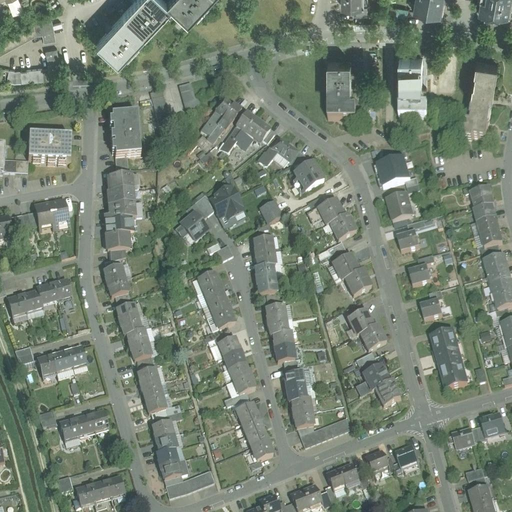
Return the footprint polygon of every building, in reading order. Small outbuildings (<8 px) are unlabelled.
[(163,0),(136,0),(122,15),(143,34),(170,6),(166,2),(163,0)] [(167,0),(166,2),(170,6),(186,22),(207,0),(167,0)] [(361,0),(342,0),(343,8),(353,8),(361,8),(361,7),(361,0)] [(435,16),(437,19),(442,15),(440,12),(442,0),(416,0),(415,12),(435,16)] [(482,0),(480,13),(508,16),(510,0),(482,0)] [(361,7),(361,8),(353,8),(353,16),(367,16),(367,7),(361,7)] [(143,34),(122,15),(96,43),(117,63),(143,34)] [(51,18),(40,20),(42,35),(44,43),(55,41),(51,18)] [(40,20),(31,25),(36,36),(42,35),(40,20)] [(394,32),(394,22),(379,22),(379,32),(394,32)] [(31,25),(7,38),(12,49),(36,36),(31,25)] [(7,38),(0,41),(0,55),(12,49),(7,38)] [(57,49),(45,51),(48,67),(60,65),(57,49)] [(422,60),(399,59),(399,120),(427,120),(427,107),(422,107),(422,60)] [(351,62),(328,62),(328,123),(356,123),(356,110),(349,110),(349,72),(351,72),(351,62)] [(498,66),(477,62),(475,72),(477,72),(475,84),(474,84),(472,94),(473,94),(472,102),(473,102),(470,120),(471,120),(470,125),(465,125),(463,141),(472,142),(473,140),(487,142),(498,66)] [(60,65),(48,67),(48,68),(49,72),(49,74),(61,71),(60,65)] [(20,70),(15,71),(0,67),(0,79),(14,83),(21,82),(20,70)] [(42,69),(20,70),(21,82),(43,81),(42,69)] [(194,100),(190,85),(179,89),(186,114),(189,117),(200,105),(194,100)] [(171,127),(161,93),(150,96),(163,144),(175,131),(171,127)] [(224,101),(209,121),(218,127),(232,107),(224,101)] [(200,105),(190,117),(197,123),(207,110),(200,105)] [(232,107),(218,127),(226,133),(241,113),(232,107)] [(245,116),(235,130),(222,148),(229,153),(224,159),(225,160),(228,156),(232,151),(235,146),(233,144),(232,144),(237,138),(236,138),(239,133),(243,136),(254,122),(245,116)] [(136,117),(111,119),(115,161),(127,160),(140,159),(136,117)] [(269,133),(254,122),(243,136),(239,133),(236,138),(237,138),(233,144),(235,146),(244,153),(252,142),(260,147),(262,143),(269,133)] [(269,133),(262,143),(267,146),(274,137),(269,133)] [(195,144),(199,147),(206,138),(201,135),(195,144)] [(70,141),(29,139),(28,164),(69,166),(70,141)] [(279,140),(271,151),(277,156),(290,165),(298,154),(279,140)] [(241,157),(232,151),(228,156),(237,162),(241,157)] [(277,156),(271,151),(270,151),(266,157),(265,156),(259,164),(266,169),(277,156)] [(203,166),(212,157),(208,152),(198,160),(203,166)] [(405,153),(394,156),(395,162),(404,160),(407,159),(405,153)] [(290,165),(294,169),(308,162),(298,154),(290,165)] [(127,160),(115,161),(116,173),(118,173),(128,172),(127,160)] [(395,162),(377,167),(384,190),(405,184),(411,183),(410,182),(404,160),(395,162)] [(15,164),(4,163),(3,175),(15,176),(15,164)] [(27,165),(15,164),(15,176),(27,176),(27,165)] [(323,184),(312,165),(297,175),(300,181),(297,183),(301,189),(304,187),(308,193),(323,184)] [(118,179),(109,180),(106,180),(107,195),(110,195),(133,193),(132,178),(131,178),(118,179)] [(417,181),(410,182),(411,183),(405,184),(407,190),(419,187),(417,181)] [(480,186),(469,188),(471,195),(482,192),(480,186)] [(419,187),(407,190),(409,197),(420,194),(419,187)] [(231,189),(215,197),(216,200),(210,203),(215,213),(219,221),(225,218),(227,222),(243,214),(231,189)] [(482,192),(471,195),(476,212),(492,208),(494,207),(490,190),(482,192)] [(133,193),(110,195),(107,195),(108,209),(134,207),(133,193)] [(329,196),(315,203),(318,209),(332,201),(329,196)] [(407,196),(387,202),(392,217),(391,218),(393,225),(412,220),(408,205),(409,205),(407,196)] [(210,203),(204,198),(195,206),(206,220),(215,213),(210,203)] [(63,203),(50,206),(55,230),(68,227),(63,203)] [(334,203),(308,216),(313,226),(324,220),(328,228),(332,226),(331,226),(343,220),(343,219),(334,203)] [(274,204),(259,211),(268,227),(269,226),(282,220),(274,204)] [(50,206),(35,209),(36,215),(39,229),(40,233),(55,230),(50,206)] [(206,220),(195,206),(185,214),(190,220),(194,217),(200,225),(206,220)] [(134,207),(108,209),(109,217),(112,217),(113,223),(110,223),(110,224),(136,221),(134,207)] [(492,208),(476,212),(474,212),(478,225),(495,220),(492,208)] [(259,211),(246,218),(255,234),(258,232),(268,227),(259,211)] [(36,215),(28,217),(31,230),(39,229),(36,215)] [(28,217),(21,218),(24,232),(31,230),(28,217)] [(200,225),(194,217),(190,220),(176,231),(182,239),(187,235),(194,244),(205,236),(200,229),(202,227),(200,225)] [(8,218),(0,219),(0,241),(12,239),(8,218)] [(21,218),(14,219),(16,233),(24,232),(21,218)] [(343,220),(331,226),(332,226),(335,233),(333,235),(338,244),(355,235),(347,218),(343,219),(343,220)] [(495,220),(478,225),(481,238),(499,233),(495,220)] [(424,223),(407,227),(409,234),(426,229),(424,223)] [(268,227),(258,232),(259,243),(271,241),(269,226),(268,227)] [(499,233),(481,238),(485,250),(499,247),(503,245),(502,245),(499,233)] [(415,234),(397,239),(401,255),(420,250),(415,234)] [(127,236),(106,238),(107,254),(110,253),(125,252),(129,251),(127,236)] [(259,243),(253,244),(255,253),(254,253),(255,253),(256,258),(273,255),(271,241),(259,243)] [(341,245),(327,252),(330,258),(344,251),(341,245)] [(217,246),(204,252),(207,258),(220,251),(217,246)] [(485,250),(481,251),(483,257),(493,254),(500,252),(499,247),(485,250)] [(227,248),(217,253),(222,264),(233,258),(227,248)] [(344,251),(330,258),(333,264),(347,257),(344,251)] [(125,252),(110,253),(111,263),(118,261),(125,260),(125,252)] [(493,254),(483,257),(484,263),(495,260),(493,254)] [(273,255),(256,258),(256,263),(257,270),(258,271),(272,269),(275,268),(273,255)] [(495,260),(484,263),(489,280),(509,274),(508,274),(504,258),(504,257),(495,260)] [(350,258),(332,267),(337,277),(339,275),(343,283),(347,281),(358,275),(350,258)] [(433,258),(418,262),(419,268),(435,264),(433,258)] [(118,261),(111,263),(104,265),(106,273),(120,269),(118,261)] [(106,273),(104,274),(107,287),(124,282),(120,269),(106,273)] [(272,269),(258,271),(257,270),(255,271),(256,279),(255,279),(256,279),(257,284),(274,282),(272,269)] [(427,269),(409,274),(413,289),(431,284),(427,269)] [(210,270),(199,274),(202,281),(213,276),(210,270)] [(362,273),(358,275),(347,281),(350,288),(348,290),(353,299),(371,290),(362,273)] [(509,274),(489,280),(493,296),(511,291),(511,286),(509,275),(509,274)] [(202,281),(198,282),(203,296),(219,289),(214,276),(213,276),(202,281)] [(124,282),(107,287),(111,300),(115,299),(128,296),(124,282)] [(274,282),(257,284),(258,289),(257,289),(257,290),(259,298),(265,297),(276,296),(274,282)] [(67,283),(53,287),(58,304),(71,300),(67,283)] [(53,287),(36,292),(37,294),(41,308),(58,304),(53,287)] [(219,289),(203,296),(208,308),(224,301),(219,289)] [(511,291),(493,296),(498,313),(508,310),(511,309),(511,291)] [(441,293),(429,296),(431,302),(442,299),(441,293)] [(37,294),(21,299),(26,316),(42,311),(41,308),(37,294)] [(128,296),(115,299),(117,306),(128,302),(130,302),(128,296)] [(276,296),(265,297),(266,304),(278,303),(278,302),(277,296),(276,296)] [(21,299),(7,303),(12,320),(26,316),(21,299)] [(224,301),(208,308),(213,320),(229,313),(224,301)] [(128,302),(117,306),(118,312),(130,309),(128,302)] [(278,303),(266,304),(268,311),(283,309),(281,302),(278,302),(278,303)] [(439,303),(420,308),(424,323),(443,318),(439,303)] [(359,306),(346,313),(349,319),(362,312),(359,306)] [(118,312),(116,312),(120,326),(137,322),(133,308),(130,309),(118,312)] [(268,311),(266,311),(267,320),(266,320),(266,321),(267,321),(268,326),(285,323),(283,309),(268,311)] [(508,310),(498,313),(500,319),(510,316),(508,310)] [(229,313),(213,320),(218,333),(227,330),(235,327),(229,313)] [(365,313),(347,322),(356,339),(359,338),(359,337),(374,330),(365,313)] [(510,316),(500,319),(499,319),(501,326),(511,323),(510,316)] [(61,334),(68,333),(65,318),(58,319),(61,334)] [(137,322),(120,326),(124,339),(127,338),(141,334),(137,322)] [(470,322),(459,325),(461,333),(472,330),(470,322)] [(285,323),(268,326),(269,331),(268,331),(269,331),(270,339),(273,339),(273,338),(287,336),(285,323)] [(511,323),(501,326),(505,339),(511,337),(511,323)] [(377,328),(374,330),(359,337),(359,338),(368,354),(386,345),(377,328)] [(227,330),(218,333),(213,335),(215,342),(230,336),(227,330)] [(141,334),(127,338),(130,351),(147,346),(144,333),(141,334)] [(453,333),(431,339),(439,367),(461,361),(465,359),(461,346),(457,347),(453,333)] [(287,336),(273,338),(273,339),(274,346),(273,346),(274,346),(275,351),(292,348),(290,335),(287,336)] [(232,342),(230,336),(215,342),(218,348),(232,342)] [(232,342),(218,348),(223,361),(239,354),(234,341),(232,342)] [(147,346),(130,351),(134,364),(136,364),(151,360),(147,346)] [(292,348),(275,351),(276,356),(275,356),(275,357),(276,357),(277,365),(283,365),(294,363),(292,348)] [(30,350),(15,354),(17,360),(31,356),(30,350)] [(81,350),(67,354),(72,371),(86,367),(81,350)] [(67,354),(51,359),(56,376),(72,371),(67,354)] [(239,354),(223,361),(228,373),(244,366),(239,354)] [(371,355),(355,363),(358,369),(361,368),(374,361),(371,355)] [(51,359),(37,363),(42,380),(56,376),(51,359)] [(151,360),(136,364),(138,370),(153,366),(151,360)] [(374,361),(361,368),(364,374),(377,367),(374,361)] [(461,361),(439,367),(446,393),(468,387),(461,361)] [(294,363),(283,365),(284,371),(297,369),(296,363),(294,363)] [(153,366),(138,370),(139,376),(154,372),(153,366)] [(244,366),(228,373),(233,385),(249,379),(244,366)] [(380,368),(362,377),(366,385),(358,389),(363,399),(375,393),(375,392),(389,385),(380,368)] [(297,369),(284,371),(285,378),(301,376),(300,369),(297,369)] [(483,370),(476,372),(479,386),(487,383),(483,370)] [(139,376),(137,377),(141,391),(158,386),(154,372),(139,376)] [(285,378),(284,378),(285,387),(285,388),(286,393),(304,390),(301,376),(285,378)] [(249,379),(233,385),(238,398),(239,399),(246,396),(255,392),(255,391),(254,392),(249,379)] [(511,379),(503,382),(505,388),(511,386),(511,379)] [(389,385),(375,392),(375,393),(383,409),(401,400),(392,383),(389,385)] [(76,386),(70,387),(73,398),(79,397),(76,386)] [(158,386),(141,391),(145,403),(162,399),(158,386)] [(304,390),(286,393),(287,398),(286,398),(287,398),(288,406),(291,405),(306,403),(304,390)] [(239,399),(238,398),(231,401),(224,404),(227,410),(231,408),(248,402),(246,396),(239,399)] [(162,399),(145,403),(148,418),(150,417),(165,413),(165,412),(162,399)] [(306,403),(291,405),(293,412),(292,412),(292,413),(293,413),(294,418),(311,415),(315,414),(313,401),(306,403)] [(248,402),(231,408),(234,415),(236,414),(251,408),(248,402)] [(251,408),(236,414),(241,427),(258,420),(252,407),(251,408)] [(165,413),(150,417),(152,423),(180,415),(178,409),(165,412),(165,413)] [(52,414),(38,418),(40,424),(54,420),(52,414)] [(103,415),(89,419),(94,436),(108,432),(103,415)] [(180,415),(152,423),(154,430),(169,426),(182,422),(180,415)] [(311,415),(294,418),(294,423),(294,424),(296,432),(297,432),(313,429),(311,415)] [(500,417),(481,423),(483,429),(486,440),(505,434),(500,417)] [(89,419),(73,423),(78,440),(94,436),(89,419)] [(54,420),(40,424),(43,430),(56,427),(54,420)] [(258,420),(241,427),(246,439),(262,432),(258,420)] [(345,421),(339,424),(344,435),(350,432),(345,421)] [(73,423),(59,427),(64,444),(78,440),(73,423)] [(339,424),(334,426),(338,437),(344,435),(339,424)] [(154,430),(152,430),(154,439),(155,444),(173,439),(169,426),(154,430)] [(338,437),(334,426),(328,428),(333,439),(338,437)] [(333,439),(328,428),(323,430),(327,441),(333,439)] [(313,429),(297,432),(300,440),(306,437),(311,435),(313,434),(313,429)] [(483,429),(477,431),(481,445),(487,443),(486,440),(483,429)] [(327,441),(323,430),(317,433),(321,444),(327,441)] [(477,431),(471,433),(475,447),(481,445),(477,431)] [(262,432),(246,439),(251,451),(267,444),(262,432)] [(471,432),(454,437),(458,452),(476,447),(475,447),(471,433),(471,432)] [(313,434),(311,435),(316,446),(321,444),(317,433),(313,434)] [(311,435),(306,437),(310,448),(316,446),(311,435)] [(310,448),(306,437),(300,440),(304,451),(310,448)] [(173,439),(155,444),(157,450),(159,456),(173,453),(176,452),(173,439)] [(267,444),(251,451),(257,464),(260,463),(273,458),(267,444)] [(412,449),(395,456),(399,466),(401,471),(402,471),(418,464),(412,449)] [(159,456),(157,457),(160,470),(177,465),(173,453),(159,456)] [(385,463),(382,455),(365,462),(371,477),(387,470),(388,470),(385,463)] [(393,468),(390,461),(385,463),(388,470),(387,470),(390,476),(396,474),(393,468)] [(160,470),(164,484),(181,479),(187,477),(183,463),(182,464),(182,463),(177,465),(160,470)] [(257,464),(250,467),(252,473),(263,468),(260,463),(257,464)] [(399,466),(393,468),(396,474),(398,479),(404,476),(402,471),(401,471),(399,466)] [(351,468),(338,473),(345,489),(358,484),(351,468)] [(476,472),(474,472),(474,474),(466,476),(469,484),(474,483),(485,480),(482,472),(482,471),(477,473),(476,472)] [(338,473),(326,478),(330,489),(332,492),(335,498),(335,500),(347,495),(345,489),(338,473)] [(363,473),(356,476),(363,492),(370,490),(363,473)] [(214,485),(210,474),(204,476),(208,487),(214,485)] [(204,476),(198,478),(203,489),(208,487),(204,476)] [(203,489),(198,478),(193,480),(197,492),(203,489)] [(181,479),(164,484),(165,489),(177,486),(182,485),(183,485),(181,479)] [(69,480),(56,484),(57,490),(71,486),(69,480)] [(193,480),(188,483),(192,494),(197,492),(193,480)] [(485,480),(474,483),(476,490),(487,487),(485,480)] [(119,481),(106,485),(110,501),(124,498),(119,481)] [(183,485),(182,485),(186,496),(192,494),(188,483),(183,485)] [(106,485),(89,490),(94,506),(110,501),(106,485)] [(182,485),(177,486),(180,498),(186,496),(182,485)] [(71,486),(57,490),(59,497),(73,493),(71,486)] [(177,486),(171,488),(175,499),(180,498),(177,486)] [(487,487),(476,490),(477,493),(470,495),(474,509),(491,504),(487,487)] [(165,489),(165,490),(169,501),(175,499),(171,488),(165,489)] [(314,489),(302,494),(309,510),(320,506),(321,505),(318,497),(314,489)] [(332,492),(330,489),(325,492),(326,494),(331,505),(337,503),(335,500),(335,498),(332,492)] [(89,490),(76,493),(78,503),(73,504),(75,511),(80,511),(80,510),(94,506),(89,490)] [(302,494),(290,498),(293,505),(295,511),(304,511),(309,510),(302,494)] [(326,494),(318,497),(321,505),(320,506),(323,511),(332,507),(331,505),(326,494)] [(279,511),(277,506),(274,498),(259,504),(261,510),(262,511),(279,511)] [(425,498),(415,502),(416,507),(416,508),(424,505),(424,506),(428,505),(425,498)]
